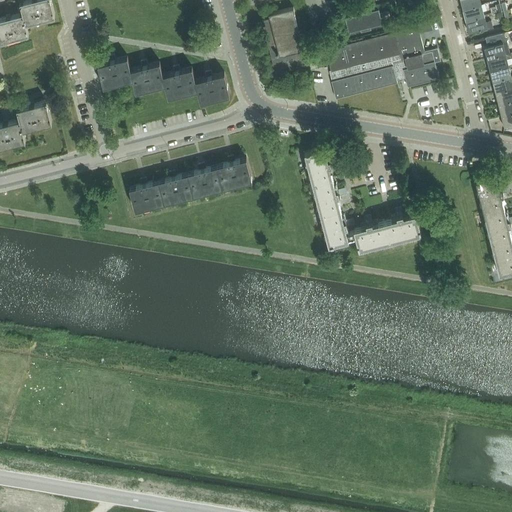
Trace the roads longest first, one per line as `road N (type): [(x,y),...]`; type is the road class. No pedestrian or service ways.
road 1 (tertiary): [(474,144),(260,104)]
road 2 (track): [(202,511),(0,478)]
road 3 (unclassified): [(106,154),(242,118),(260,104)]
road 4 (residential): [(106,154),(67,0)]
road 5 (residential): [(474,144),(475,115),(446,0)]
